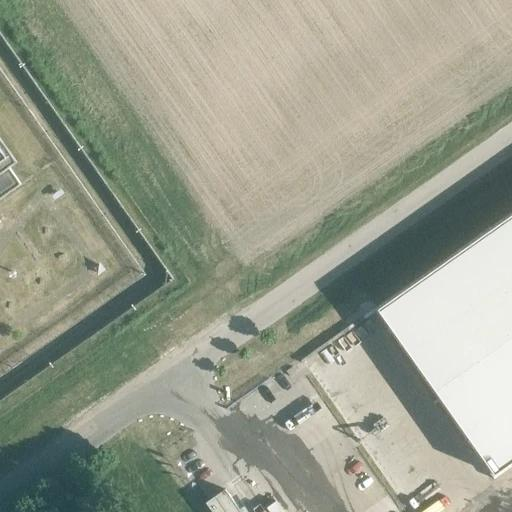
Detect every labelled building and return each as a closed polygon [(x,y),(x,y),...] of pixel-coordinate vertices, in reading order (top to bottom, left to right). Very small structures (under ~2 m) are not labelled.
[(0,197),(20,184),(9,169),(17,164),(0,139),(0,197)] [(511,216),(370,317),(490,487),(511,470),(511,216)] [(336,372),(299,398),(349,470),(386,444),(336,372)] [(239,511),(225,491),(206,505),(211,511),(239,511)] [(280,511),(274,503),(265,510),(266,511),(280,511)]
